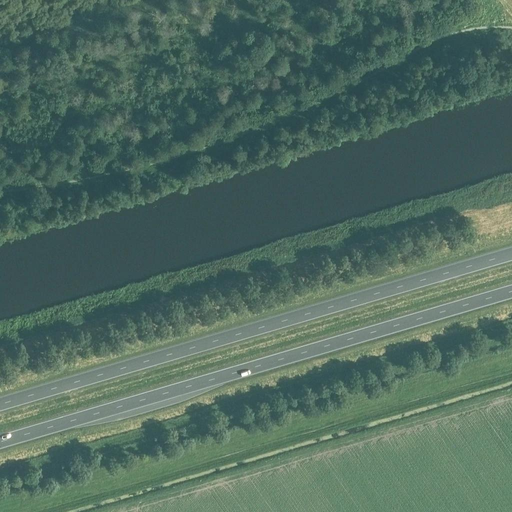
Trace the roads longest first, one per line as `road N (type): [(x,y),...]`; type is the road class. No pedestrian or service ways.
road 1 (trunk): [(0,443),(511,292)]
road 2 (trunk): [(511,252),(0,401)]
